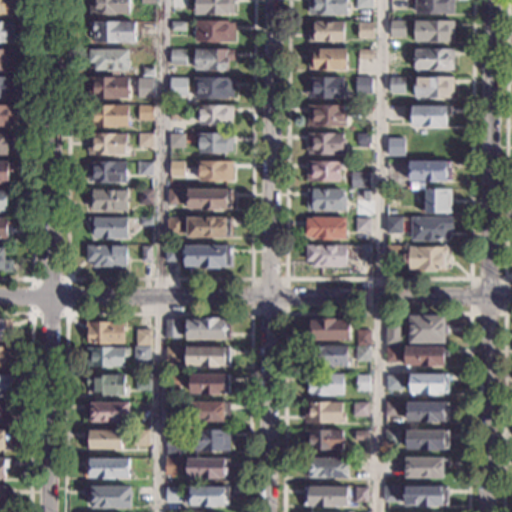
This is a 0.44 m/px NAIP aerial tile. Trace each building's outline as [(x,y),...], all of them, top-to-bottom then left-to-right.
[(15,0),(15,14),(0,14),(0,0),(15,0)] [(129,0),(129,14),(116,14),(116,15),(90,15),(90,0),(129,0)] [(187,0),(187,10),(171,10),(171,0),(187,0)] [(235,0),(235,13),(229,13),(229,15),(195,15),(195,0),(235,0)] [(348,0),(348,15),(308,15),(308,0),(348,0)] [(372,0),(372,9),(355,9),(355,0),(372,0)] [(406,0),(406,9),(390,9),(390,0),(406,0)] [(454,0),(454,14),(414,15),(414,0),(454,0)] [(229,22),(229,23),(234,23),(234,41),(229,41),(228,43),(195,42),(195,21),(229,22)] [(406,37),(390,37),(390,21),(406,21),(406,37)] [(454,42),(414,42),(414,21),(454,21),(454,42)] [(14,43),(0,43),(0,22),(14,22),(14,43)] [(186,31),(170,31),(170,22),(186,22),(186,31)] [(344,42),(309,41),(309,32),(313,32),(313,22),(344,22),(344,42)] [(135,43),(94,43),(94,36),(89,36),(89,23),(135,23),(135,43)] [(373,39),(357,39),(358,23),(373,23),(373,39)] [(186,50),(186,65),(170,65),(170,49),(186,50)] [(234,61),(229,61),(229,71),(195,71),(195,49),(234,50),(234,61)] [(346,70),(309,69),(309,49),(346,50),(346,70)] [(454,70),(415,70),(415,49),(422,49),(454,49),(454,70)] [(0,50),(14,50),(14,70),(0,70),(0,50)] [(129,71),(122,71),(122,72),(120,72),(120,75),(111,75),(111,72),(106,72),(106,71),(94,71),(94,63),(89,63),(89,50),(129,50),(129,71)] [(372,60),(357,60),(357,50),(372,50),(372,60)] [(155,68),(154,77),(142,77),(142,68),(155,68)] [(14,99),(0,99),(0,78),(14,78),(14,99)] [(129,98),(89,98),(89,78),(129,78),(129,98)] [(153,96),(140,96),(140,78),(153,78),(153,96)] [(187,96),(170,96),(170,78),(187,78),(187,96)] [(228,80),(234,80),(234,98),(228,98),(228,100),(194,100),(194,78),(228,78),(228,80)] [(344,84),(346,84),(346,99),(308,99),(308,78),(344,78),(344,84)] [(372,94),(355,94),(355,78),(372,78),(372,94)] [(405,93),(389,93),(389,78),(404,78),(405,78),(405,93)] [(453,98),(414,98),(414,78),(453,78),(453,98)] [(128,127),(88,127),(89,105),(129,106),(128,127)] [(233,126),(199,125),(199,105),(234,106),(233,126)] [(344,111),(346,111),(346,126),(344,125),(344,127),(307,126),(308,105),(344,105),(344,111)] [(14,127),(0,127),(0,106),(14,106),(14,127)] [(154,107),(153,121),(138,121),(138,106),(154,107)] [(186,113),(183,113),(183,120),(170,119),(170,106),(186,106),(186,113)] [(404,121),(389,121),(389,106),(404,106),(404,121)] [(452,117),(446,117),(446,127),(411,127),(412,106),(452,106),(452,117)] [(371,121),(356,121),(356,107),(371,107),(371,121)] [(343,134),(343,139),(346,139),(346,154),(343,154),(343,155),(307,155),(307,133),(343,134)] [(127,155),(88,155),(88,134),(127,134),(127,155)] [(153,147),(138,147),(138,134),(153,134),(153,147)] [(185,148),(169,148),(169,134),(185,134),(185,148)] [(233,153),(198,152),(199,134),(233,134),(233,153)] [(371,135),(371,144),(369,144),(369,148),(359,148),(359,144),(356,144),(356,134),(371,135)] [(10,139),(12,139),(12,151),(8,151),(8,156),(0,156),(0,135),(10,135),(10,139)] [(405,155),(405,138),(388,137),(388,155),(405,155)] [(185,175),(169,175),(169,161),(185,161),(185,175)] [(14,172),(8,172),(8,183),(1,183),(1,184),(0,183),(0,162),(14,162),(14,172)] [(127,182),(88,182),(88,163),(127,162),(127,182)] [(153,176),(136,175),(137,162),(153,162),(153,176)] [(233,182),(198,182),(198,162),(223,162),(233,162),(233,182)] [(340,182),(307,181),(307,162),(341,162),(340,182)] [(451,181),(436,180),(436,183),(427,183),(427,181),(410,181),(410,162),(451,162),(451,181)] [(370,188),(351,188),(351,173),(370,173),(370,188)] [(153,205),(139,205),(139,189),(153,190),(153,205)] [(182,205),(168,205),(168,189),(182,189),(182,205)] [(232,209),(221,209),(221,211),(201,211),(201,209),(187,209),(187,189),(232,190),(232,209)] [(343,196),(346,196),(345,210),(306,210),(307,189),(343,190),(343,196)] [(451,213),(420,213),(420,202),(425,202),(425,189),(451,190),(451,213)] [(129,211),(92,211),(92,190),(125,190),(129,190),(129,211)] [(370,202),(354,202),(354,190),(370,190),(370,202)] [(400,200),(386,200),(386,190),(398,190),(400,190),(400,200)] [(14,201),(8,201),(8,211),(1,211),(1,213),(0,213),(0,191),(14,191),(14,201)] [(402,234),(386,234),(386,217),(402,217),(402,234)] [(12,226),(7,226),(7,239),(0,239),(0,218),(12,218),(12,226)] [(128,218),(128,239),(93,239),(93,226),(88,226),(88,218),(128,218)] [(152,226),(139,226),(140,218),(152,218),(152,226)] [(183,234),(168,234),(168,232),(166,232),(166,219),(168,219),(168,218),(182,218),(183,234)] [(232,238),(187,238),(187,218),(231,218),(232,218),(232,238)] [(346,239),(311,239),(311,237),(306,237),(306,219),(312,219),(312,218),(346,218),(346,239)] [(370,233),(355,233),(355,218),(370,218),(370,233)] [(453,218),(453,229),(446,229),(446,242),(411,241),(411,218),(453,218)] [(346,267),(312,267),(312,262),(306,262),(306,245),(346,245),(346,267)] [(371,262),(360,262),(360,245),(371,245),(371,262)] [(401,262),(384,262),(384,245),(401,245),(401,262)] [(127,268),(93,268),(93,262),(86,262),(86,246),(127,246),(127,268)] [(152,247),(151,263),(141,262),(141,246),(152,247)] [(180,246),(180,262),(165,262),(165,246),(180,246)] [(233,267),(221,267),(221,269),(199,269),(199,267),(184,267),(185,246),(233,246),(233,267)] [(446,270),(408,270),(408,247),(446,247),(446,270)] [(0,248),(5,248),(5,260),(13,260),(13,272),(2,273),(2,271),(0,271),(0,248)] [(445,317),(445,324),(448,324),(448,333),(445,333),(445,343),(408,344),(408,317),(445,317)] [(220,320),(231,320),(231,340),(186,340),(186,320),(200,320),(200,318),(220,318),(220,320)] [(12,336),(9,336),(9,342),(0,341),(0,320),(12,320),(12,336)] [(180,338),(165,338),(165,335),(165,320),(180,320),(180,338)] [(350,340),(305,341),(305,331),(310,331),(310,321),(350,320),(350,340)] [(104,323),(124,323),(124,344),(110,344),(110,345),(90,345),(90,343),(87,343),(87,332),(85,332),(85,321),(104,321),(104,323)] [(401,346),(385,346),(385,323),(401,322),(401,346)] [(152,346),(136,346),(136,330),(152,330),(152,346)] [(370,346),(356,346),(356,330),(370,330),(370,346)] [(12,367),(0,366),(0,346),(12,347),(12,367)] [(150,363),(134,363),(134,346),(150,346),(150,363)] [(348,367),(340,367),(340,366),(335,366),(335,368),(316,368),(316,366),(309,366),(309,354),(306,354),(305,347),(348,346),(348,367)] [(448,357),(444,357),(444,366),(438,366),(439,368),(419,368),(419,366),(404,366),(404,347),(448,346),(448,357)] [(180,362),(165,362),(165,347),(181,347),(180,362)] [(230,366),(219,366),(219,368),(201,368),(201,366),(186,366),(186,347),(231,347),(230,366)] [(369,362),(355,362),(355,347),(369,347),(369,362)] [(130,358),(124,357),(124,367),(86,367),(86,348),(130,348),(130,358)] [(399,362),(386,362),(386,348),(399,348),(399,362)] [(344,374),(344,396),(309,396),(309,384),(304,384),(304,374),(344,374)] [(369,394),(355,394),(355,374),(369,374),(369,394)] [(449,374),(449,395),(420,396),(420,394),(409,394),(409,389),(405,390),(405,384),(410,384),(410,374),(449,374)] [(12,385),(10,385),(10,397),(0,397),(0,375),(12,375),(12,385)] [(180,390),(165,390),(165,375),(180,375),(180,390)] [(230,394),(220,394),(220,395),(201,395),(201,393),(190,393),(190,375),(230,375),(230,394)] [(402,391),(386,391),(386,375),(402,375),(402,391)] [(125,396),(92,396),(92,387),(87,387),(87,376),(125,376),(125,396)] [(151,391),(135,391),(135,376),(151,376),(151,391)] [(399,417),(385,417),(385,401),(399,401),(399,417)] [(11,424),(0,424),(0,402),(11,402),(11,424)] [(130,423),(86,423),(86,403),(130,402),(130,423)] [(151,425),(136,425),(136,402),(151,402),(151,425)] [(229,422),(189,422),(189,402),(199,402),(229,402),(229,422)] [(450,422),(439,422),(439,423),(420,424),(420,422),(406,422),(405,402),(449,402),(450,422)] [(180,418),(165,418),(165,403),(180,403),(180,418)] [(343,403),(343,412),(346,412),(346,423),(304,423),(304,412),(309,412),(309,403),(343,403)] [(368,417),(353,417),(353,403),(368,403),(368,417)] [(344,450),(304,450),(304,430),(344,429),(344,450)] [(181,446),(165,446),(165,430),(166,430),(181,430),(181,446)] [(230,451),(193,451),(193,431),(230,430),(230,451)] [(399,445),(385,446),(384,430),(399,430),(399,445)] [(450,451),(406,452),(406,444),(403,444),(402,436),(406,436),(406,430),(449,430),(450,451)] [(10,450),(0,450),(0,431),(10,431),(10,450)] [(121,450),(87,450),(86,432),(121,431),(121,450)] [(149,446),(133,446),(133,431),(149,431),(149,446)] [(368,441),(354,441),(354,431),(368,431),(368,441)] [(449,479),(405,480),(405,458),(449,457),(449,479)] [(10,469),(5,469),(5,479),(0,479),(0,458),(10,458),(10,469)] [(229,478),(219,478),(219,480),(200,479),(200,478),(187,478),(187,458),(229,459),(229,478)] [(349,479),(303,479),(303,458),(349,458),(349,479)] [(129,478),(116,478),(116,479),(96,479),(96,478),(86,478),(86,459),(129,459),(129,478)] [(181,475),(164,475),(164,459),(181,459),(181,475)] [(400,474),(385,475),(385,459),(400,459),(400,474)] [(449,507),(417,508),(417,506),(403,507),(403,486),(449,485),(449,507)] [(348,507),(334,507),(334,508),(314,508),(314,506),(303,507),(303,486),(348,486),(348,507)] [(398,503),(384,503),(384,486),(398,486),(398,503)] [(10,506),(0,506),(0,487),(10,487),(10,506)] [(131,509),(91,509),(91,497),(86,497),(86,487),(131,487),(131,509)] [(178,503),(164,502),(164,487),(178,488),(178,503)] [(228,506),(217,506),(217,508),(200,507),(200,506),(184,506),(184,493),(190,493),(190,487),(228,487),(228,506)] [(368,503),(354,503),(354,488),(368,487),(368,503)]
